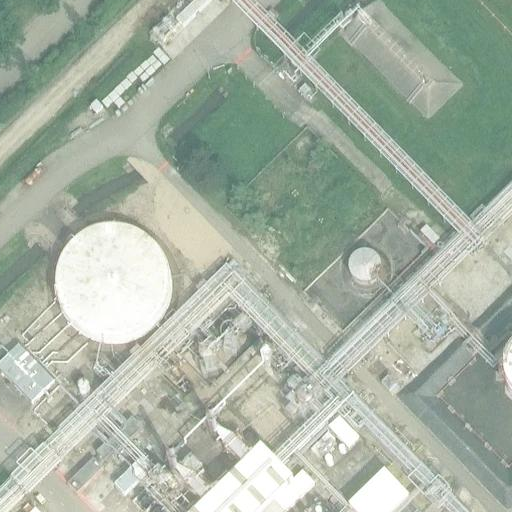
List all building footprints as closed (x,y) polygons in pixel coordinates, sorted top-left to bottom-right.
[(165,297),(166,285),(165,275),(162,265),(157,255),(150,246),(141,238),(131,233),(121,229),(111,228),(99,229),(89,232),(79,237),(70,243),(64,251),(57,262),(54,272),(52,283),(53,295),(56,306),(61,315),(68,325),(76,331),(87,338),(97,341),(108,342),(119,341),(129,338),(139,333),(149,326),(156,318),(161,308),(165,297)] [(390,274),(390,270),(390,266),(388,262),(384,256),(378,251),(371,250),(364,250),(359,252),(355,255),(352,259),(350,262),(348,270),(350,277),(353,283),(359,289),(364,290),(367,291),(375,290),(380,288),(383,286),(387,282),(388,278),(390,274)] [(0,371),(31,404),(55,383),(18,347),(0,364),(0,371)] [(106,465),(143,431),(132,420),(96,454),(106,465)] [(262,511),(292,483),(262,452),(200,511),(262,511)] [(143,459),(113,488),(122,497),(152,468),(143,459)] [(347,508),(350,511),(394,511),(409,498),(384,473),(347,508)]
